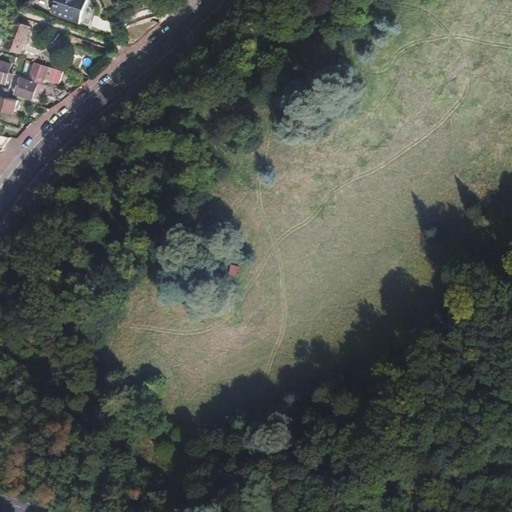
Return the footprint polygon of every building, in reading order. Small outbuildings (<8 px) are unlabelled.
[(53,9),(82,18),(85,9),(56,0),(53,9)] [(56,0),(85,9),(87,0),(56,0)] [(81,21),(82,18),(53,9),(52,12),(81,21)] [(12,26),(28,32),(31,25),(14,20),(12,26)] [(7,40),(23,45),(28,32),(12,26),(7,40)] [(21,50),(23,45),(7,40),(6,44),(21,50)] [(96,57),(109,62),(112,54),(98,50),(96,57)] [(0,59),(0,68),(7,70),(10,62),(0,59)] [(59,80),(63,70),(34,61),(33,66),(39,68),(38,73),(59,80)] [(33,97),(37,81),(20,76),(15,92),(33,97)] [(13,111),(17,99),(0,94),(0,107),(2,108),(13,111)] [(0,116),(18,122),(20,113),(13,111),(2,108),(0,116)] [(9,136),(0,134),(0,145),(2,146),(9,136)]
